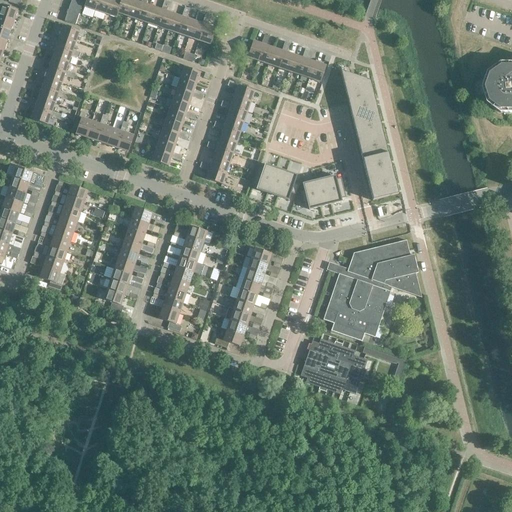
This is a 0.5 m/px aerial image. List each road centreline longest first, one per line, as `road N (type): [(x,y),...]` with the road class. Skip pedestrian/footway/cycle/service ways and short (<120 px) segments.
road 1 (residential): [(256,359),(138,324),(179,194)]
road 2 (residential): [(179,194),(240,16)]
road 3 (residential): [(328,235),(283,368),(256,359)]
road 4 (residential): [(367,226),(511,189)]
road 5 (residential): [(0,134),(45,0)]
road 6 (residential): [(8,281),(19,274),(61,154)]
road 7 (residential): [(256,359),(298,235)]
road 8 (residential): [(179,194),(298,235)]
road 9 (residential): [(61,154),(179,194)]
